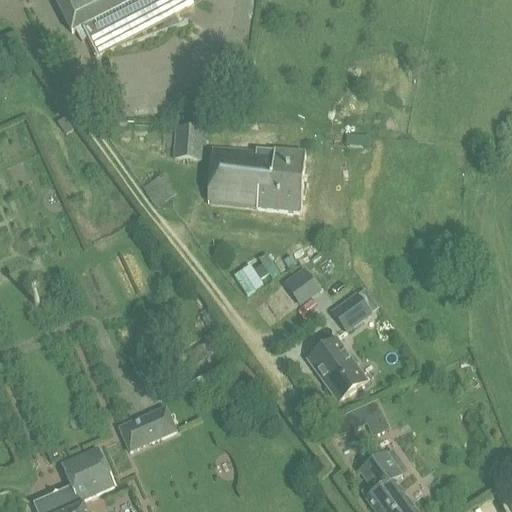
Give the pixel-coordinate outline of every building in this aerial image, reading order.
[(56,0),(73,32),(86,26),(90,35),(87,37),(96,55),(186,27),(180,16),(198,8),(190,0),(56,0)] [(65,118),(57,124),(66,135),(73,130),(65,118)] [(174,160),(202,162),(205,131),(176,129),(174,160)] [(348,148),(371,149),(371,138),(348,137),(348,148)] [(208,203),(301,212),(307,154),(277,151),(276,155),(214,149),(208,203)] [(154,194),(168,212),(182,201),(167,183),(154,194)] [(331,315),(346,334),(370,316),(356,297),(331,315)] [(188,355),(196,368),(219,352),(211,340),(188,355)] [(312,359),(318,368),(314,371),(338,404),(367,383),(336,341),(312,359)] [(334,441),(367,427),(383,420),(377,404),(327,425),(334,441)] [(166,411),(120,431),(130,455),(176,435),(166,411)] [(86,511),(83,505),(95,499),(114,491),(98,453),(61,469),(71,493),(35,508),(36,511),(86,511)] [(359,474),(374,493),(366,501),(374,511),(416,511),(396,483),(402,478),(386,455),(359,474)]
